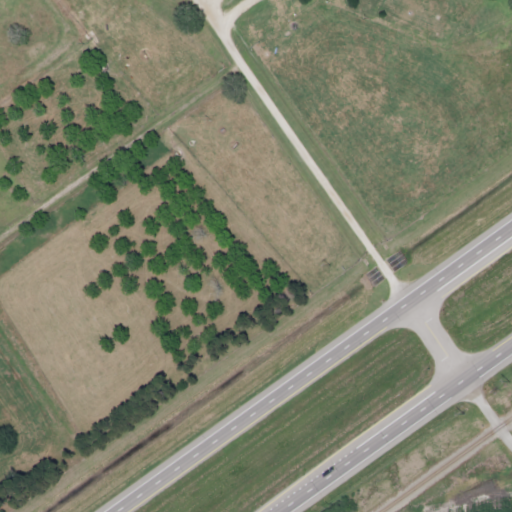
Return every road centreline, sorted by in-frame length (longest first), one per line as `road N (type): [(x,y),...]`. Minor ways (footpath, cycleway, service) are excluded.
road 1 (trunk): [(511,229),(120,511)]
road 2 (trunk): [(275,511),(511,341)]
road 3 (residential): [(511,443),(413,302)]
